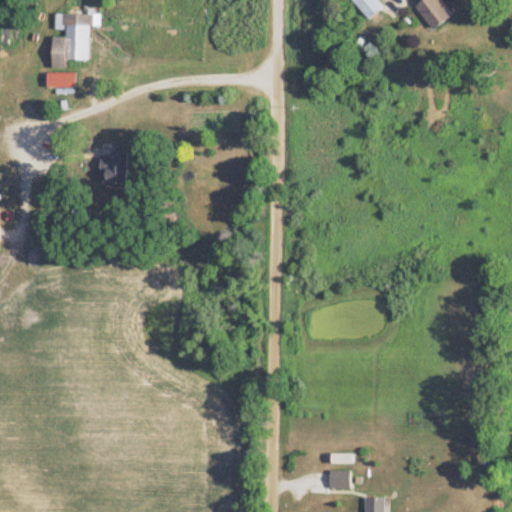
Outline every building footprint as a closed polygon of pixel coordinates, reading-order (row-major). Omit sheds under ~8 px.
[(381,7),(373,0),(348,0),(369,20),(381,7)] [(412,0),(426,30),(452,17),(444,0),(412,0)] [(90,16),(51,14),(49,69),(64,69),(64,59),(88,60),(90,16)] [(10,44),(12,26),(5,26),(4,43),(10,44)] [(328,464),(350,464),(350,456),(328,456),(328,464)] [(307,473),(307,490),(348,490),(348,473),(307,473)] [(382,511),(383,499),(363,499),(362,511),(382,511)]
